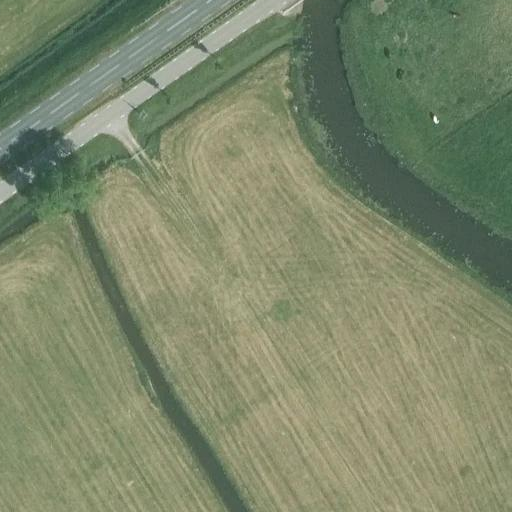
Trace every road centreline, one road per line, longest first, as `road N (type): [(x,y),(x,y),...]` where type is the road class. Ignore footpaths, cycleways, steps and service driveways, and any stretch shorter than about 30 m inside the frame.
road 1 (unclassified): [(0,192),(270,0)]
road 2 (primary): [(0,149),(208,0)]
